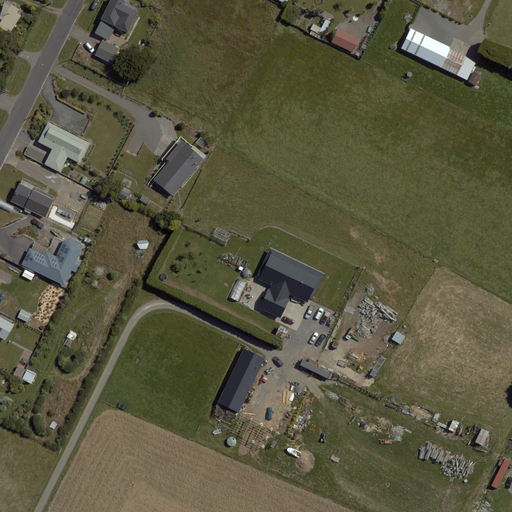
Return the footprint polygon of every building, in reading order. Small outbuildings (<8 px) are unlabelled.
[(146,11),(123,0),(112,0),(96,31),(107,37),(112,26),(132,37),(146,11)] [(0,33),(4,36),(18,14),(2,5),(0,7),(0,33)] [(356,38),(331,26),(324,40),(349,52),(356,38)] [(472,62),(416,36),(406,57),(462,83),(472,62)] [(121,50),(105,42),(97,57),(114,65),(121,50)] [(396,80),(384,76),(381,85),(392,89),(396,80)] [(44,125),(35,144),(48,155),(37,168),(57,177),(66,159),(79,162),(88,143),(44,125)] [(203,159),(176,141),(144,182),(169,202),(203,159)] [(20,180),(6,201),(42,220),(52,198),(20,180)] [(55,254),(27,245),(21,264),(65,288),(89,245),(66,232),(55,254)] [(17,367),(12,377),(22,382),(27,373),(17,367)]
